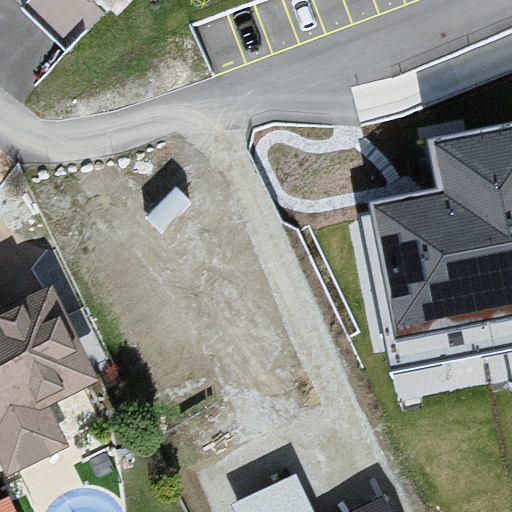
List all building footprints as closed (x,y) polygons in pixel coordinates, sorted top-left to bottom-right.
[(102,0),(123,14),(133,0),(102,0)] [(361,215),(391,365),(511,341),(511,133),(430,149),(440,199),(361,215)] [(0,470),(7,480),(68,448),(46,405),(101,383),(54,290),(2,329),(0,326),(0,470)] [(22,511),(14,489),(0,493),(0,511),(22,511)] [(391,511),(385,499),(356,511),(391,511)]
